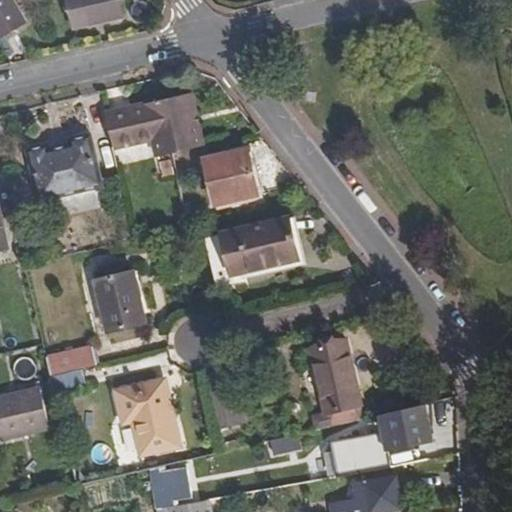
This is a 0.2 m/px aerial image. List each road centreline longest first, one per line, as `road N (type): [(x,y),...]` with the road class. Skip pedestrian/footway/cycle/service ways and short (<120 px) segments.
road 1 (residential): [(410,288),(212,38)]
road 2 (residential): [(482,511),(473,368),(410,288)]
road 3 (residential): [(192,343),(410,288)]
road 4 (residential): [(212,38),(0,88)]
road 5 (residential): [(369,0),(212,38)]
